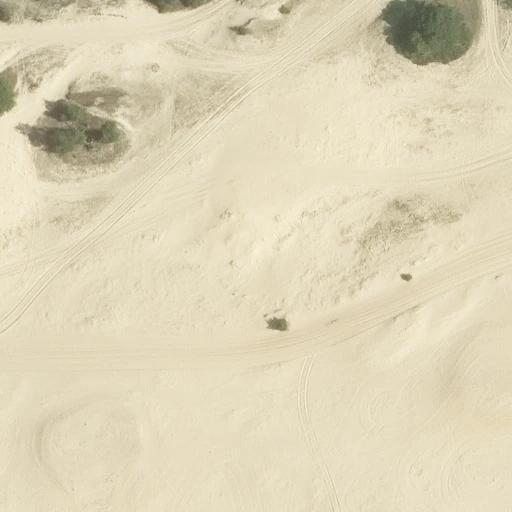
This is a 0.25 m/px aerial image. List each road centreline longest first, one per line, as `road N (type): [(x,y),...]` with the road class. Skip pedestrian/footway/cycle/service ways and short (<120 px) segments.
road 1 (track): [(0,294),(53,262),(216,132),(315,93),(429,96),(511,109)]
road 2 (track): [(511,251),(269,346),(0,351)]
road 3 (track): [(0,39),(60,24),(186,16),(232,0)]
